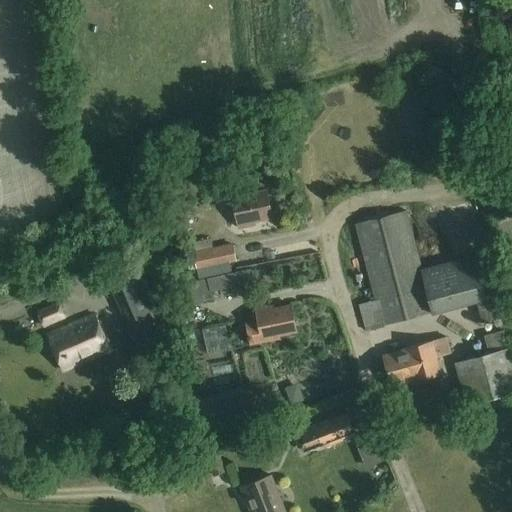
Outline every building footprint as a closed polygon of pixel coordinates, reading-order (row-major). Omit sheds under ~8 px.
[(176,152),(184,165),(220,146),(213,132),(176,152)] [(273,217),(266,189),(248,193),(247,191),(231,194),(239,228),(255,224),(255,221),(273,217)] [(422,270),(406,210),(354,224),(374,300),(358,305),(366,332),(386,326),(385,325),(433,312),(433,314),(478,302),(501,296),(490,253),(422,270)] [(233,243),(193,251),(197,269),(237,261),(233,243)] [(106,274),(139,349),(169,336),(135,261),(106,274)] [(44,326),(64,317),(58,304),(37,313),(44,326)] [(291,304),(272,308),(272,304),(255,308),(258,320),(246,323),(250,345),(279,339),(279,336),(296,332),(291,304)] [(94,315),(69,326),(48,335),(64,371),(110,350),(94,315)] [(207,354),(231,349),(226,324),(203,329),(207,354)] [(467,405),(511,392),(511,363),(503,330),(484,336),(489,353),(455,363),(467,405)] [(450,352),(446,336),(402,349),(402,350),(383,355),(392,388),(413,381),(414,382),(441,374),(436,356),(450,352)] [(202,433),(253,417),(244,387),(193,403),(202,433)] [(326,447),(356,436),(347,414),(301,432),(306,447),(323,440),(326,447)] [(374,444),(361,449),(370,471),(383,465),(374,444)] [(214,476),(225,471),(216,450),(205,455),(214,476)] [(250,511),(285,511),(271,475),(241,487),(250,511)]
